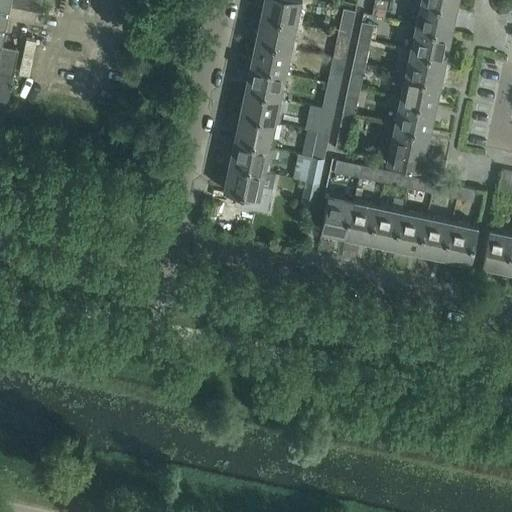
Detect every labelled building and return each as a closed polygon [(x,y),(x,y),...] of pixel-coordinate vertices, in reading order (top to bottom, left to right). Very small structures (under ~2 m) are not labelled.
[(0,0),(0,120),(3,121),(18,48),(1,44),(10,2),(42,9),(43,0),(0,0)] [(262,0),(259,16),(296,23),(301,0),(262,0)] [(386,0),(374,0),(372,12),(384,15),(386,0)] [(432,0),(419,0),(414,22),(451,30),(457,5),(432,0)] [(340,21),(352,24),(355,8),(343,6),(340,21)] [(259,16),(254,40),(291,48),(296,23),(259,16)] [(374,22),(370,21),(362,20),(359,36),(370,38),(374,22)] [(414,22),(409,46),(446,54),(451,30),(414,22)] [(334,45),(347,48),(350,33),(338,30),(334,45)] [(254,40),(248,64),(286,72),(291,48),(254,40)] [(369,46),(357,44),(353,60),(365,63),(369,46)] [(446,54),(409,46),(404,71),(440,79),(446,54)] [(329,70),(341,73),(345,58),(333,55),(329,70)] [(248,64),(243,89),(280,97),(286,72),(248,64)] [(363,72),(351,69),(348,85),(360,87),(363,72)] [(404,71),(398,96),(435,104),(440,79),(404,71)] [(324,95),(336,98),(340,82),(327,79),(324,95)] [(243,89),(238,114),(275,122),(280,97),(243,89)] [(358,96),(346,94),(342,109),(354,111),(358,96)] [(398,96),(393,120),(430,128),(435,104),(398,96)] [(318,120),(331,122),(334,106),(322,104),(318,120)] [(238,114),(232,139),(270,147),(275,122),(238,114)] [(352,120),(341,118),(337,134),(349,136),(352,120)] [(430,128),(393,120),(384,160),(421,168),(430,128)] [(313,145),(325,148),(328,131),(316,129),(313,145)] [(232,139),(227,163),(264,171),(270,147),(232,139)] [(308,169),(320,172),(323,156),(311,153),(308,169)] [(349,173),(351,162),(336,158),(334,170),(349,173)] [(264,171),(227,163),(222,188),(236,191),(234,203),(255,208),(256,201),(268,204),(271,188),(261,186),(264,171)] [(374,179),(376,167),(360,164),(358,175),(374,179)] [(398,184),(401,173),(385,169),(382,180),(398,184)] [(496,194),(511,196),(511,172),(501,170),(496,194)] [(423,190),(425,178),(409,175),(407,186),(423,190)] [(302,194),(315,196),(318,180),(306,178),(302,194)] [(448,195),(451,184),(434,180),(432,191),(448,195)] [(473,200),(475,189),(459,185),(456,197),(473,200)] [(345,235),(353,198),(327,192),(319,230),(345,235)] [(369,240),(377,203),(353,198),(345,235),(369,240)] [(377,203),(369,240),(394,246),(402,208),(377,203)] [(419,251),(427,214),(402,208),(394,246),(419,251)] [(427,214),(419,251),(443,256),(451,219),(427,214)] [(443,256),(469,262),(477,224),(451,219),(443,256)] [(481,264),(507,270),(511,245),(511,232),(489,227),(481,264)]
